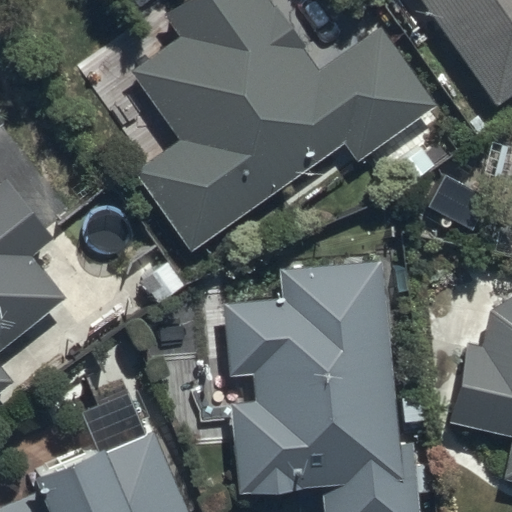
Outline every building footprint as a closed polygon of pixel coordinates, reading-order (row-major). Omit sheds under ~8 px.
[(173,122),(125,156),(183,237),(335,129),(348,147),(430,89),(376,13),(313,58),(271,0),(159,0),(174,21),(126,55),(173,122)] [(511,0),(423,0),(490,94),(511,77),(511,0)] [(0,369),(4,367),(0,360),(0,327),(57,286),(26,243),(49,227),(1,161),(0,161),(0,369)] [(378,246),(274,255),(276,285),(219,290),(225,362),(244,360),(246,385),(223,387),(230,475),(314,468),(317,511),(414,511),(407,425),(392,427),(378,246)] [(511,278),(482,300),(476,331),(459,328),(443,414),(504,425),(496,467),(511,469),(511,278)] [(0,511),(188,511),(146,417),(97,439),(87,417),(21,447),(33,474),(17,481),(10,465),(0,469),(0,511)]
